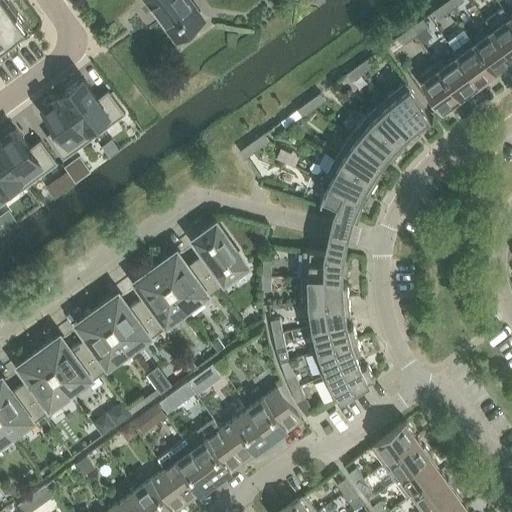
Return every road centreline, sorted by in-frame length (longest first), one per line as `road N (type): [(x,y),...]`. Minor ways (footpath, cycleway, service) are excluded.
road 1 (residential): [(0,341),(202,202),(385,242)]
road 2 (residential): [(241,501),(312,451),(345,448),(407,403),(423,381)]
road 3 (residential): [(511,131),(458,147),(417,178),(385,242)]
road 4 (residential): [(385,242),(382,281),(393,336),(423,381)]
road 5 (residential): [(423,381),(467,409),(511,468)]
